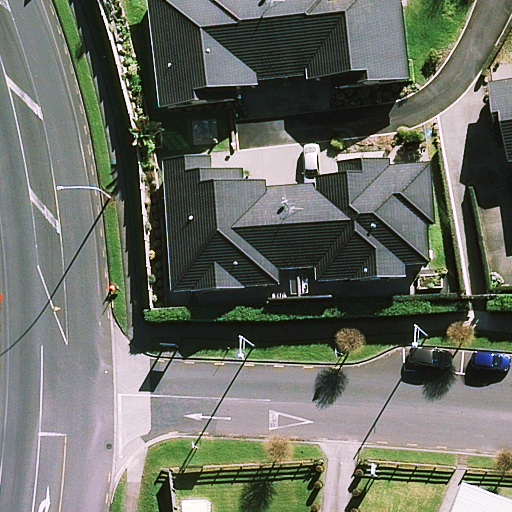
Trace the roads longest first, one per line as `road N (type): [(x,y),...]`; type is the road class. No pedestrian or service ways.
road 1 (tertiary): [(45,511),(54,330),(46,226),(22,90),(0,21)]
road 2 (residential): [(240,134),(379,118),(425,102),(455,75),(500,0)]
